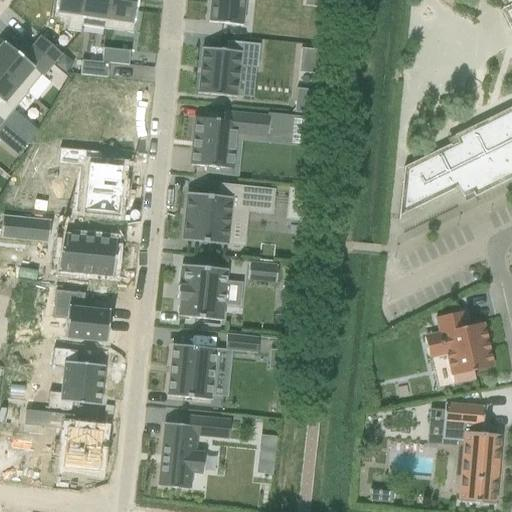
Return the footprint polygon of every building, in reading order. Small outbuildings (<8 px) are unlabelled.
[(55,0),(53,18),(68,20),(66,31),(78,33),(83,0),(55,0)] [(83,0),(78,33),(79,33),(80,27),(105,30),(109,0),(83,0)] [(109,0),(105,30),(132,34),(135,10),(136,10),(137,0),(136,0),(109,0)] [(210,0),(208,23),(242,27),(244,0),(210,0)] [(511,0),(499,0),(509,20),(504,22),(511,37),(511,107),(453,136),(457,143),(450,147),(449,145),(403,168),(397,221),(398,220),(399,216),(457,188),(462,199),(472,194),(473,198),(511,178),(511,0)] [(40,37),(31,48),(51,65),(61,54),(40,37)] [(201,49),(197,94),(235,98),(238,66),(256,68),(259,45),(226,42),(225,51),(201,49)] [(3,43),(0,46),(0,71),(27,94),(28,93),(26,92),(40,76),(41,77),(51,65),(31,48),(22,59),(3,43)] [(102,49),(101,63),(108,64),(127,66),(129,52),(102,49)] [(81,61),(79,76),(106,78),(108,64),(101,63),(81,61)] [(0,71),(0,121),(2,123),(27,94),(0,71)] [(296,89),(293,113),(309,115),(312,91),(296,89)] [(62,130),(60,149),(101,153),(120,155),(121,143),(126,143),(131,94),(97,91),(92,133),(62,130)] [(190,164),(189,166),(205,168),(205,174),(231,176),(235,134),(265,137),(267,118),(266,117),(223,113),(222,121),(194,118),(191,154),(190,164)] [(59,149),(57,166),(81,168),(76,211),(116,215),(118,198),(120,198),(122,185),(119,184),(121,167),(99,165),(101,153),(59,149)] [(187,194),(182,242),(226,246),(229,210),(271,214),(273,191),(218,185),(217,197),(187,194)] [(288,188),(284,220),(299,221),(302,190),(288,188)] [(2,217),(0,233),(0,237),(47,242),(49,222),(2,217)] [(60,235),(56,271),(112,277),(116,241),(60,235)] [(248,264),(246,280),(275,283),(276,267),(248,264)] [(177,287),(176,299),(180,300),(178,318),(219,322),(220,322),(225,270),(181,266),(179,287),(177,287)] [(55,292),(52,318),(66,319),(64,338),(106,343),(109,312),(82,309),(83,295),(55,292)] [(446,355),(453,385),(474,380),(472,372),(492,367),(482,324),(466,327),(463,312),(435,319),(443,355),(446,355)] [(226,335),(224,351),(256,354),(258,338),(226,335)] [(171,345),(166,397),(210,401),(215,350),(171,345)] [(48,393),(46,409),(70,412),(71,404),(99,406),(103,367),(75,364),(76,352),(53,349),(51,366),(63,368),(60,394),(48,393)] [(480,427),(481,427),(483,408),(444,405),(441,440),(462,442),(457,503),(494,506),(500,436),(480,434),(480,427)] [(25,411),(23,426),(66,430),(62,468),(97,472),(101,432),(72,429),(73,416),(25,411)] [(163,424),(157,488),(189,491),(191,474),(200,475),(203,453),(194,453),(196,437),(217,439),(218,420),(188,417),(187,426),(163,424)] [(369,490),(368,502),(391,504),(392,492),(369,490)]
